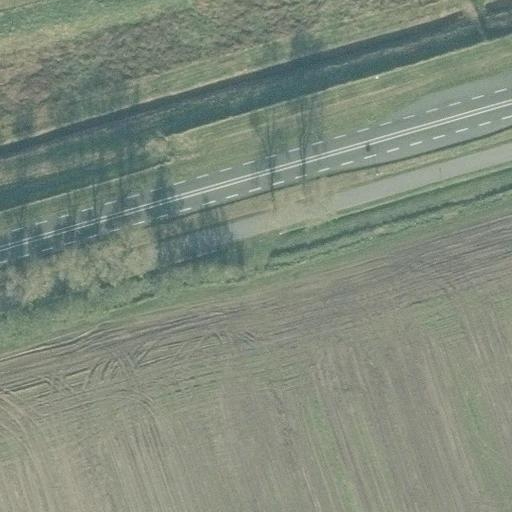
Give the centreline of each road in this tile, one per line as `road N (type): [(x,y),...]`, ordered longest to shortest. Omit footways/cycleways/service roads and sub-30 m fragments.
road 1 (primary): [(0,249),(511,101)]
road 2 (unclassified): [(0,299),(511,152)]
